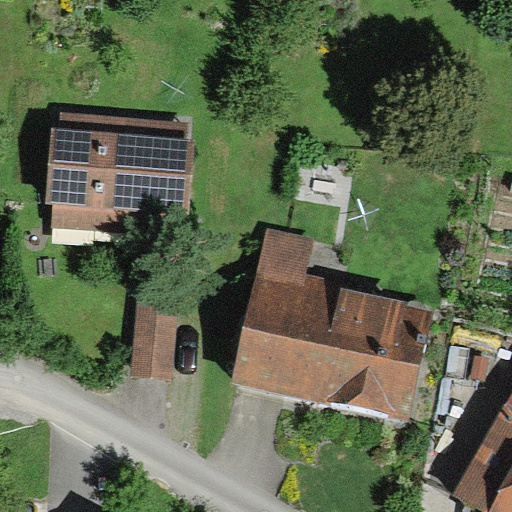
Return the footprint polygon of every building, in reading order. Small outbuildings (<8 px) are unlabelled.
[(195,149),(53,136),(46,211),(54,211),(52,231),(130,239),(132,218),(189,223),(195,149)] [(268,232),(233,391),(272,400),(410,430),(435,317),(370,303),(373,292),(308,277),(315,243),(268,232)] [(178,279),(139,276),(133,382),(172,384),(178,279)] [(494,511),(511,481),(511,412),(508,410),(454,503),(469,511),(494,511)] [(511,511),(511,481),(494,511),(511,511)]
